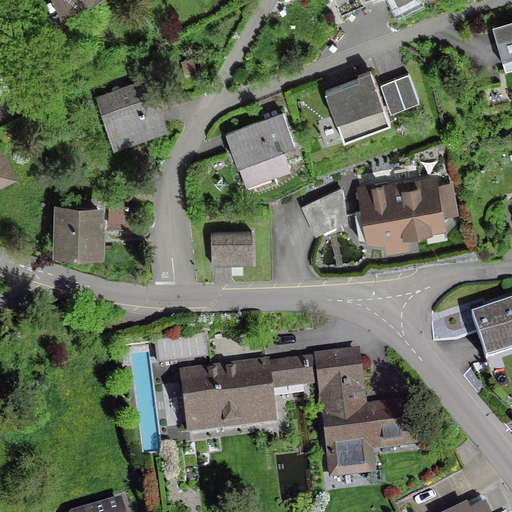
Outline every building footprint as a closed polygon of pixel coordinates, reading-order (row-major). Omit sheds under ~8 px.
[(386,0),(395,17),(422,4),(419,0),(386,0)] [(299,4),(284,12),(290,23),(305,15),(299,4)] [(511,17),(496,22),(508,62),(511,60),(511,17)] [(190,60),(180,63),(183,73),(193,69),(190,60)] [(323,91),(342,141),(388,123),(368,70),(355,74),(357,78),(323,91)] [(406,74),(378,84),(389,112),(417,101),(406,74)] [(145,82),(98,99),(114,144),(161,127),(145,82)] [(281,113),(224,134),(242,181),(267,171),(269,176),(288,169),(280,149),(292,144),(281,113)] [(85,140),(74,134),(70,143),(80,149),(85,140)] [(362,212),(354,214),(358,240),(382,243),(385,242),(384,236),(440,226),(438,216),(454,213),(448,184),(388,193),(387,187),(372,190),(371,186),(358,188),(362,212)] [(121,202),(108,201),(107,227),(128,228),(129,207),(126,207),(126,205),(123,205),(123,207),(121,207),(121,202)] [(95,210),(58,209),(57,246),(100,247),(101,226),(95,226),(95,210)] [(249,232),(209,233),(209,260),(250,259),(249,232)] [(511,301),(469,316),(484,361),(511,351),(511,301)] [(199,358),(196,335),(154,341),(157,363),(199,358)] [(355,354),(315,359),(315,360),(317,381),(329,476),(370,471),(367,448),(416,442),(411,404),(362,410),(355,354)] [(265,367),(265,365),(180,376),(187,431),(272,420),(267,388),(317,381),(315,360),(265,367)] [(87,511),(120,511),(118,503),(87,511)]
